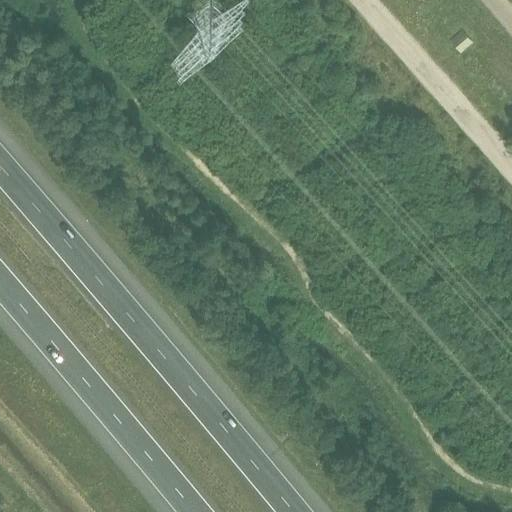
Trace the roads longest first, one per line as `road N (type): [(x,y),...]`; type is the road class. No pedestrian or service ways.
road 1 (motorway): [(293,511),(0,166)]
road 2 (motorway): [(0,284),(194,511)]
road 3 (track): [(511,168),(362,0)]
